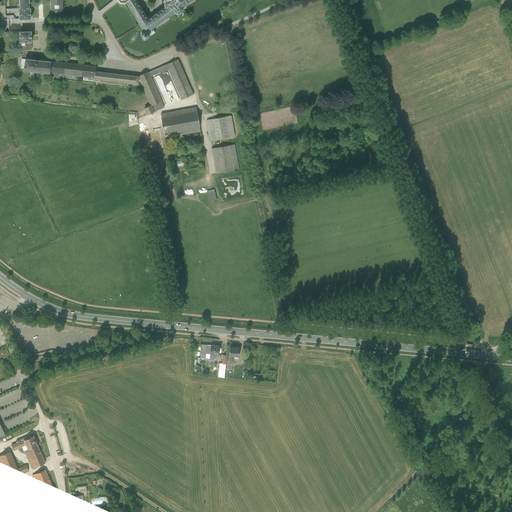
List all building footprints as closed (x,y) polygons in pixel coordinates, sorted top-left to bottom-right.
[(19,0),(20,8),(19,8),(19,19),(19,20),(31,19),(31,7),(30,7),(29,0),(50,0),(51,18),(63,17),(62,0),(19,0)] [(117,0),(119,2),(120,2),(121,3),(122,3),(123,3),(124,3),(125,3),(126,2),(143,30),(143,31),(142,31),(141,32),(141,33),(141,34),(141,35),(141,36),(142,37),(142,38),(143,38),(144,38),(144,39),(145,39),(146,38),(147,38),(148,38),(148,37),(149,37),(149,36),(155,32),(152,29),(175,13),(176,13),(177,14),(178,14),(179,14),(180,13),(181,13),(182,13),(182,12),(183,11),(183,10),(184,9),(184,8),(184,7),(183,7),(192,0),(117,0)] [(32,31),(19,31),(21,50),(16,50),(16,54),(21,54),(21,57),(26,57),(26,50),(25,50),(32,49),(32,42),(32,31)] [(50,74),(51,61),(25,58),(25,59),(21,58),(21,64),(24,64),(24,71),(27,71),(29,71),(50,74)] [(193,95),(178,59),(166,65),(166,64),(149,72),(148,72),(138,76),(139,79),(143,88),(142,88),(150,105),(144,108),(147,116),(155,112),(154,112),(164,107),(161,102),(162,101),(151,76),(161,72),(162,74),(166,72),(165,71),(168,70),(182,100),(193,95)] [(51,61),(50,74),(72,76),(74,76),(83,77),(83,80),(94,81),(94,79),(96,79),(101,80),(101,83),(124,85),(124,83),(138,84),(139,79),(138,76),(95,71),(96,66),(51,61)] [(196,107),(161,114),(163,128),(164,133),(182,130),(183,135),(201,132),(200,127),(199,127),(196,107)] [(231,116),(206,120),(210,141),(235,136),(231,116)] [(235,145),(211,149),(216,174),(239,169),(235,145)] [(183,160),(172,162),(173,168),(184,166),(183,160)] [(206,191),(207,193),(208,201),(216,200),(215,192),(214,192),(214,189),(206,191)] [(210,354),(209,359),(215,359),(215,357),(218,358),(219,346),(201,344),(200,358),(205,358),(206,353),(210,354)] [(222,364),(219,363),(218,377),(224,378),(227,347),(224,347),(222,364)] [(226,372),(232,373),(233,365),(234,359),(238,359),(239,348),(230,347),(228,360),(227,360),(227,365),(226,365),(226,372)] [(23,448),(32,471),(45,466),(34,437),(12,446),(14,452),(23,448)] [(19,477),(10,454),(0,457),(0,466),(6,482),(19,477)] [(43,503),(57,497),(46,469),(32,475),(36,485),(40,483),(45,495),(41,497),(43,503)] [(21,485),(19,481),(2,489),(11,509),(2,511),(37,511),(38,511),(28,489),(32,487),(29,481),(21,485)] [(98,511),(98,509),(85,510),(83,495),(71,496),(72,511),(98,511)]
